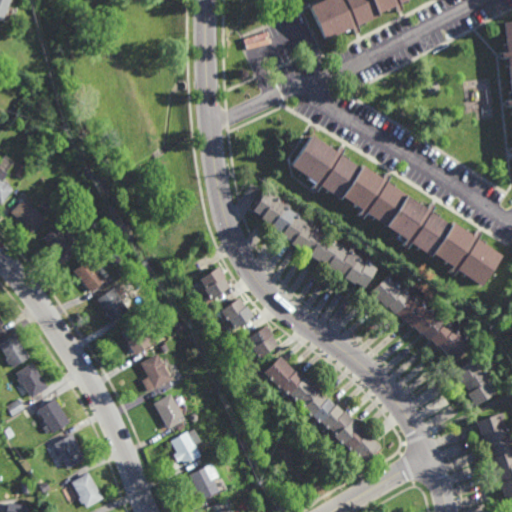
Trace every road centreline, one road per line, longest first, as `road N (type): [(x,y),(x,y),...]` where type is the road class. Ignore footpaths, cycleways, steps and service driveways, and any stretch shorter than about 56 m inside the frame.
road 1 (residential): [(430,456),(383,382),(279,303),(234,241),(212,142),(206,0)]
road 2 (residential): [(0,257),(108,411),(148,511)]
